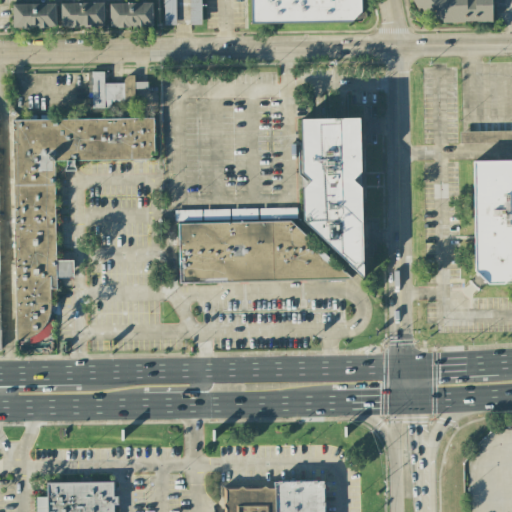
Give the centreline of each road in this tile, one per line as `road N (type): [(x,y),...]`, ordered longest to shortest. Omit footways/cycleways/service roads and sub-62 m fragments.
road 1 (tertiary): [(0,53),(511,43)]
road 2 (primary): [(403,366),(0,374)]
road 3 (primary): [(0,408),(336,403)]
road 4 (tertiary): [(398,45),(403,366)]
road 5 (secondary): [(403,366),(395,401),(395,511)]
road 6 (secondary): [(428,511),(441,423),(484,397)]
